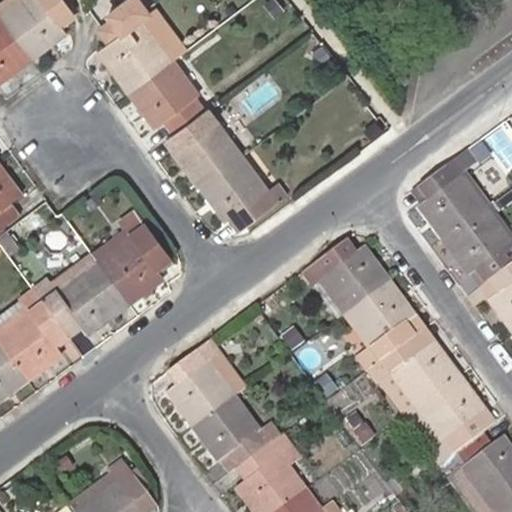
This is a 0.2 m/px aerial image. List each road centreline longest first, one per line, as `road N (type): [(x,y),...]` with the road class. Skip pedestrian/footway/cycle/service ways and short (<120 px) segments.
road 1 (residential): [(511,375),(371,183)]
road 2 (residential): [(92,105),(238,282)]
road 3 (residential): [(371,183),(511,79)]
road 4 (residential): [(205,511),(101,376)]
road 5 (residential): [(101,376),(238,282)]
road 6 (residential): [(238,282),(371,183)]
road 7 (residential): [(0,453),(101,376)]
